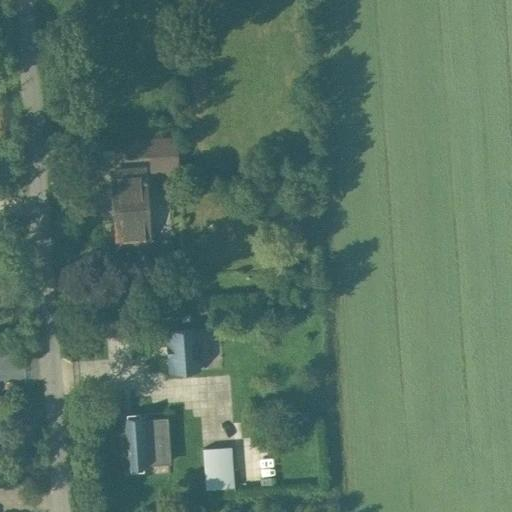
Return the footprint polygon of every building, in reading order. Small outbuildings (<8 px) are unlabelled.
[(153,171),(177,170),(176,138),(128,140),(128,156),(152,155),(153,171)] [(145,169),(111,171),(115,236),(115,245),(148,244),(148,234),(145,169)] [(150,245),(134,246),(134,256),(151,255),(150,245)] [(287,289),(309,292),(311,275),(289,272),(287,289)] [(109,300),(110,317),(150,316),(149,298),(109,300)] [(164,330),(167,374),(200,372),(197,328),(164,330)] [(307,421),(307,411),(291,412),(292,422),(307,421)] [(119,419),(120,431),(123,469),(150,467),(150,463),(169,461),(166,418),(146,419),(146,417),(119,419)] [(230,446),(202,448),(205,488),(233,486),(230,446)]
